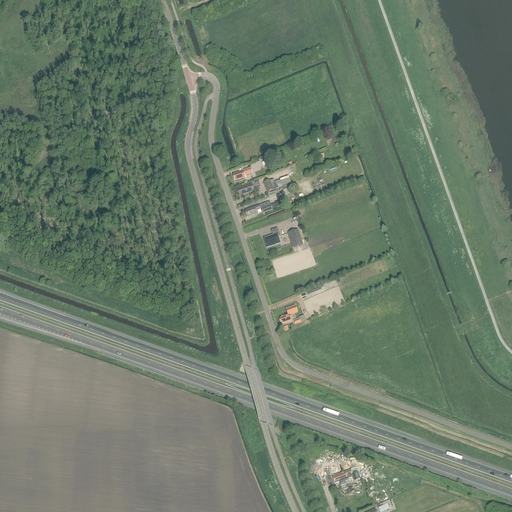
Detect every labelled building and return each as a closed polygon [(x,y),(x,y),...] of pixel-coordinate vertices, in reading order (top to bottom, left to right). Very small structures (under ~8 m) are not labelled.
[(234,175),(232,176),(234,180),(235,180),(236,181),(245,178),(244,176),(252,174),(252,172),(250,168),(242,171),(233,174),(234,175)] [(281,180),(283,186),(292,182),(290,176),(281,180)] [(273,179),(264,183),(268,192),(282,187),(280,180),(274,183),(273,179)] [(250,193),(255,191),(252,184),(247,186),(238,189),(239,190),(237,190),(239,195),(240,194),(240,196),(250,193)] [(246,212),(244,212),(246,218),(257,214),(255,211),(260,209),(259,205),(245,210),(246,212)] [(263,214),(272,210),(271,205),(269,206),(261,209),(263,214)] [(277,228),(271,231),(273,235),(264,238),(267,248),(280,243),(278,237),(280,236),(277,228)] [(297,231),(289,233),(294,248),(302,246),(297,231)] [(307,296),(322,290),(320,286),(306,292),(307,296)] [(281,318),(280,319),(281,323),(282,323),(283,324),(291,321),(289,315),(294,314),(292,307),(285,309),(287,315),(281,317),(281,318)] [(334,477),(332,478),(334,482),(335,484),(336,483),(339,482),(344,480),(347,479),(352,477),(352,475),(350,470),(346,471),(333,476),(334,477)] [(379,507),(381,511),(390,508),(388,503),(379,507)]
